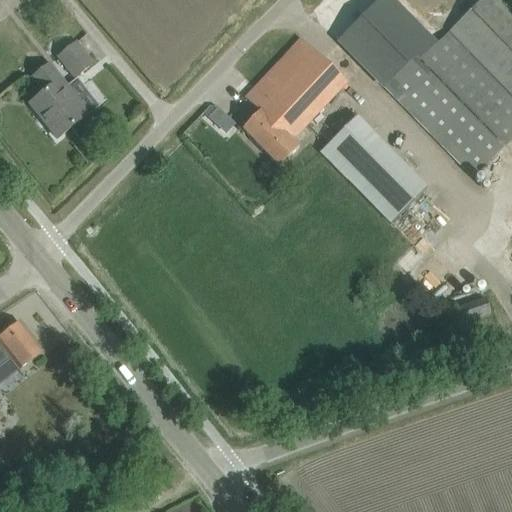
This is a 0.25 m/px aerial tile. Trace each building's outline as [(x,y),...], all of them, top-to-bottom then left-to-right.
[(511,139),(511,13),(499,0),(481,0),(434,47),(387,0),(379,0),(338,41),(473,178),(511,139)] [(279,168),(293,154),(298,150),(290,142),(346,83),(301,40),(245,99),(259,112),(242,130),(279,168)] [(74,79),(92,65),(76,43),(58,57),(74,79)] [(57,140),(84,118),(63,92),(67,89),(49,65),(32,79),(43,94),(29,105),(57,140)] [(201,117),(225,139),(238,125),(214,103),(201,117)] [(322,151),(392,225),(432,188),(361,114),(322,151)] [(465,323),(490,315),(485,300),(460,309),(465,323)] [(17,372),(42,352),(19,324),(0,339),(0,367),(8,361),(17,372)]
